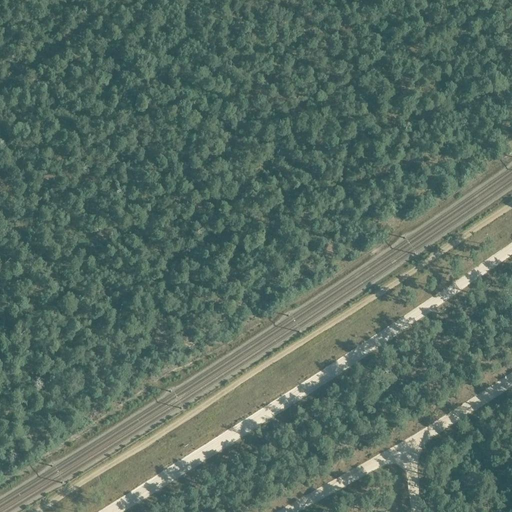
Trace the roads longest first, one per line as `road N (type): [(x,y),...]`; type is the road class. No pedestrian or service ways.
road 1 (track): [(35,511),(511,203)]
road 2 (track): [(101,511),(511,245)]
road 3 (track): [(511,375),(415,445),(293,511)]
